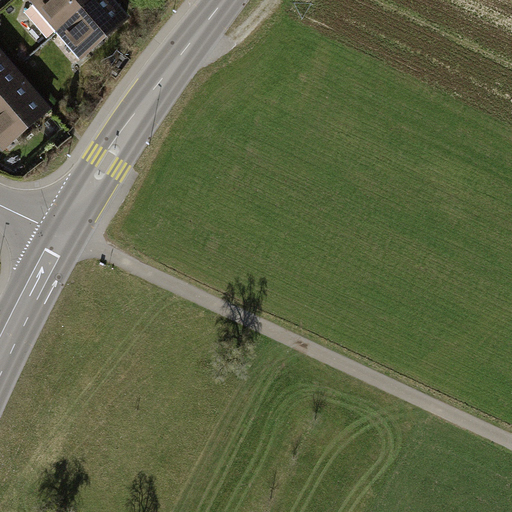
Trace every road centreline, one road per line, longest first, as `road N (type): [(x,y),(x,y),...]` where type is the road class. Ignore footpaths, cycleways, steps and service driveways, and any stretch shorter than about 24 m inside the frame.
road 1 (track): [(61,231),(511,443)]
road 2 (tertiary): [(223,0),(61,231)]
road 3 (tertiary): [(61,231),(0,353)]
